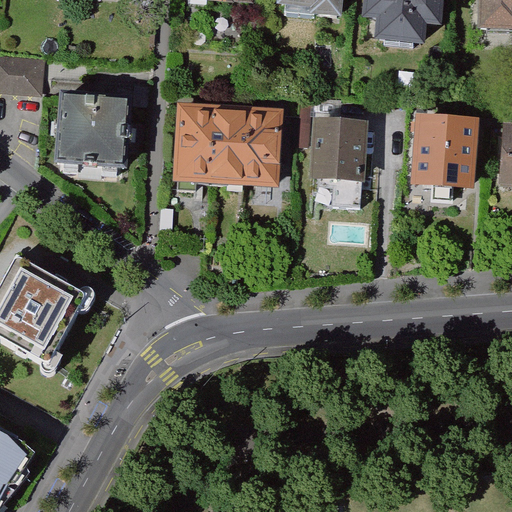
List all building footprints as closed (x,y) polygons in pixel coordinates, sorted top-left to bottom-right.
[(249,10),(250,0),(184,0),(184,3),(249,10)] [(277,0),(277,13),(311,16),(311,23),(336,25),(338,0),(277,0)] [(440,0),(365,0),(363,26),(377,28),(375,48),(420,53),(422,32),(438,33),(440,0)] [(511,38),(511,0),(480,0),(480,38),(511,38)] [(47,64),(0,59),(0,97),(43,101),(47,64)] [(126,180),(131,106),(57,101),(52,175),(126,180)] [(205,189),(209,115),(177,113),(173,188),(205,189)] [(246,117),(209,115),(205,189),(241,192),(246,117)] [(246,117),(241,192),(276,193),(280,119),(246,117)] [(476,130),(419,125),(413,197),(470,201),(476,130)] [(365,130),(314,127),(311,189),(362,192),(365,130)] [(511,137),(503,137),(499,196),(511,197),(511,137)] [(5,275),(0,283),(0,360),(37,381),(74,311),(5,275)] [(0,497),(2,495),(7,495),(27,463),(0,438),(0,497)]
